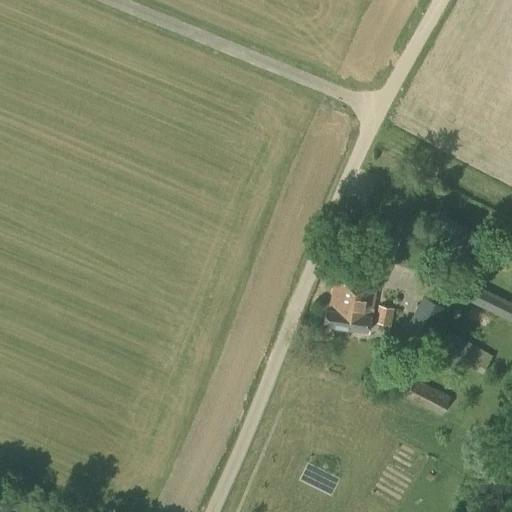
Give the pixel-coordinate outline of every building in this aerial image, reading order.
[(462,262),(477,232),(438,211),(422,241),(462,262)] [(368,333),(375,290),(333,282),(328,309),(326,309),(323,326),(368,333)] [(493,313),(500,298),(476,286),(469,301),(493,313)] [(423,349),(445,309),(424,297),(402,337),(423,349)] [(482,375),(493,356),(440,326),(429,346),(482,375)] [(441,415),(450,398),(415,379),(406,396),(441,415)]
